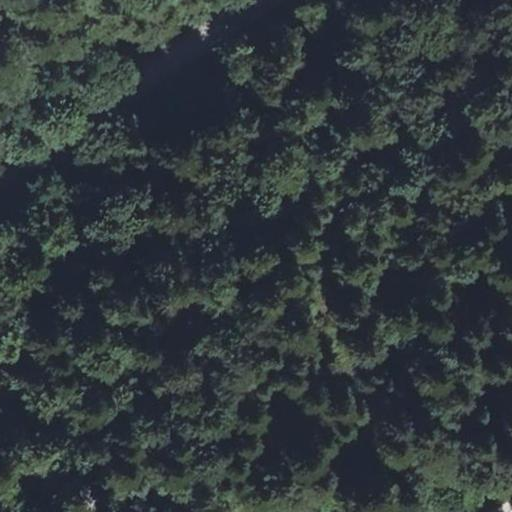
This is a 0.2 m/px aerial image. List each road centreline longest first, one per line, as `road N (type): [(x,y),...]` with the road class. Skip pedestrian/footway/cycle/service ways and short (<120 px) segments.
road 1 (tertiary): [(190,0),(0,134)]
road 2 (tertiary): [(190,511),(309,511)]
